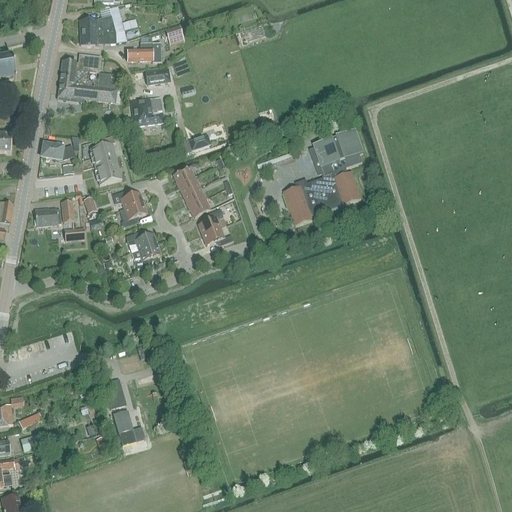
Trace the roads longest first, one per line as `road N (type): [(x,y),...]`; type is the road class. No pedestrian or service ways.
road 1 (tertiary): [(7,295),(62,0)]
road 2 (residential): [(7,295),(66,280),(115,298),(173,282),(190,267)]
